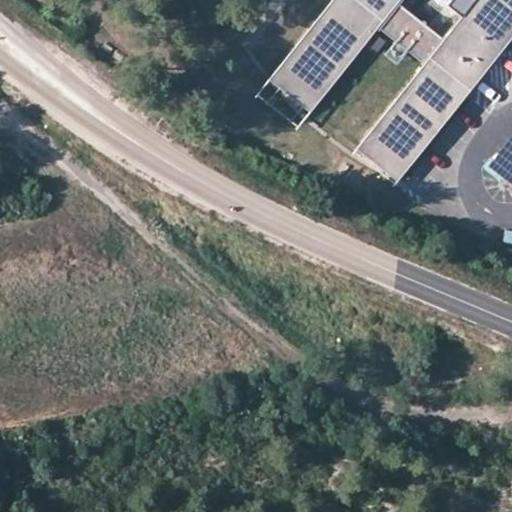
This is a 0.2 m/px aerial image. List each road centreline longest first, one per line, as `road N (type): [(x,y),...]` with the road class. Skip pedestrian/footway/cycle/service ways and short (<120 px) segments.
road 1 (track): [(511,411),(443,418),(336,385),(226,307),(0,106)]
road 2 (tertiary): [(511,320),(205,185),(82,105),(0,37)]
